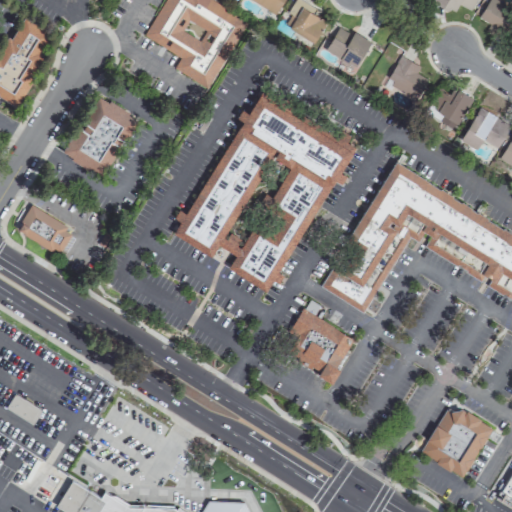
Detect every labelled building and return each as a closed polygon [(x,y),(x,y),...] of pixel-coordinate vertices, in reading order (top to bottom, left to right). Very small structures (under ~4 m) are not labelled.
[(207,88),(246,19),(211,0),(163,0),(143,36),(179,56),(173,68),(207,88)] [(250,0),(275,13),(282,0),(250,0)] [(312,12),(315,8),(302,0),(295,0),(282,23),(312,42),(325,20),(312,12)] [(475,0),(431,0),(453,11),(457,3),(470,10),(475,0)] [(500,37),(511,15),(511,9),(495,0),(486,0),(477,17),(488,24),(485,28),(500,37)] [(0,43),(0,96),(15,105),(45,53),(39,49),(50,31),(18,13),(0,43)] [(370,40),(352,30),(350,33),(337,26),(323,50),(345,63),(346,61),(354,65),(370,40)] [(427,78),(404,65),(391,87),(415,100),(427,78)] [(472,97),(455,86),(448,95),(441,90),(430,106),(440,113),(437,118),(452,128),(472,97)] [(277,281),(282,274),(277,270),(333,178),(340,182),(345,174),(339,170),(354,147),(345,141),(347,137),(335,129),(331,136),(258,92),(247,111),(240,108),(235,116),(241,119),(184,212),(177,208),(172,216),(178,220),(171,231),(210,255),(217,243),(234,254),(227,266),(265,289),(272,278),(277,281)] [(135,115),(96,94),(64,154),(103,175),(135,115)] [(474,149),(491,122),(475,111),(457,139),(474,149)] [(511,228),(390,161),(347,240),(347,241),(362,241),(362,246),(356,256),(351,256),(345,267),(329,267),(319,286),(364,312),(407,235),(417,241),(423,231),(429,235),(423,246),(481,280),(488,286),(501,293),(502,293),(511,298),(511,228)] [(27,203),(13,227),(58,254),(72,229),(27,203)] [(302,307),(353,339),(336,367),(339,369),(331,382),(296,362),(299,357),(286,348),(296,333),(289,329),(302,307)] [(461,477),(491,427),(448,402),(418,451),(461,477)] [(249,511),(243,500),(208,499),(199,511),(182,511),(173,506),(129,506),(103,490),(99,496),(71,478),(55,505),(66,511),(249,511)]
